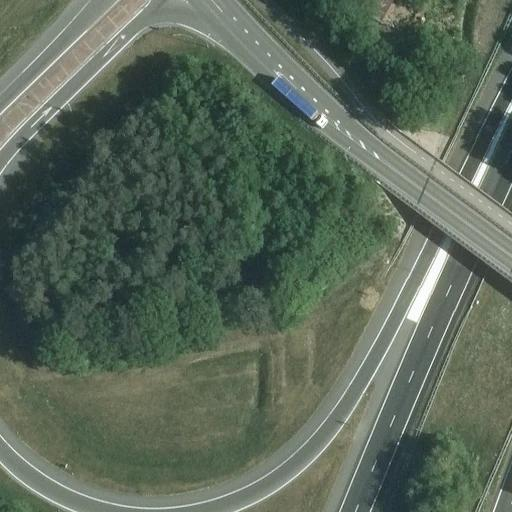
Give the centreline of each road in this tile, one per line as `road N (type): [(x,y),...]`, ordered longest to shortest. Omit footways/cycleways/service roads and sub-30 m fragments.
road 1 (motorway): [(511,86),(343,412),(305,460),(270,487),(211,511)]
road 2 (motorway): [(511,149),(355,511)]
road 3 (primary): [(191,0),(293,105),(374,167),(390,167)]
road 4 (primary): [(390,167),(223,0)]
road 5 (motorway): [(0,164),(166,0)]
road 6 (primary): [(511,258),(390,167)]
road 7 (motorway): [(103,0),(0,106)]
road 8 (motorway): [(103,511),(46,488),(0,449)]
